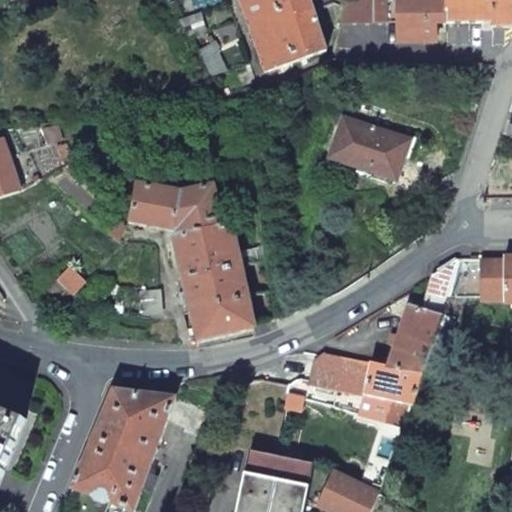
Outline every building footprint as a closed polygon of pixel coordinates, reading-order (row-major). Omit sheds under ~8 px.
[(309,0),(238,0),(265,74),(327,53),(309,0)] [(342,25),(387,24),(387,0),(346,0),(344,17),(342,25)] [(511,0),(400,0),(400,44),(435,44),(437,20),(446,20),(446,24),(492,23),(493,28),(506,29),(511,29),(511,0)] [(177,20),(186,38),(204,28),(194,11),(177,20)] [(222,72),(211,54),(216,52),(211,43),(195,52),(210,79),(222,72)] [(218,126),(246,123),(246,122),(243,104),(226,110),(217,111),(218,126)] [(147,118),(149,134),(149,136),(168,135),(167,116),(147,118)] [(127,120),(128,136),(142,135),(141,118),(127,120)] [(410,142),(345,121),(333,158),(397,180),(410,142)] [(72,126),(55,127),(57,144),(73,143),(72,126)] [(4,143),(0,144),(0,200),(20,193),(4,143)] [(182,194),(136,186),(129,225),(172,233),(196,345),(225,338),(254,331),(241,269),(238,254),(231,225),(224,226),(213,186),(182,194)] [(128,231),(113,216),(104,231),(118,243),(128,231)] [(249,250),(253,266),(265,262),(263,247),(249,250)] [(253,266),(249,250),(238,254),(241,269),(253,266)] [(511,260),(507,260),(506,263),(484,263),(485,299),(508,299),(508,306),(511,305),(511,260)] [(433,282),(439,284),(453,287),(453,286),(460,261),(441,272),(433,282)] [(71,268),(59,281),(75,296),(87,283),(71,268)] [(439,284),(433,282),(429,308),(428,314),(443,319),(453,287),(439,284)] [(143,311),(163,310),(163,290),(142,291),(143,311)] [(419,311),(410,308),(399,338),(433,349),(434,346),(443,319),(428,314),(419,311)] [(449,349),(457,323),(443,319),(434,346),(449,349)] [(394,336),(390,347),(396,349),(399,338),(394,336)] [(433,349),(399,338),(389,369),(388,370),(425,376),(433,349)] [(372,365),(324,356),(322,358),(313,364),(312,375),(310,386),(365,397),(372,365)] [(389,369),(372,365),(365,397),(404,405),(414,407),(425,376),(388,370),(389,369)] [(176,399),(114,391),(73,490),(80,492),(109,503),(131,511),(133,511),(167,423),(176,399)] [(215,414),(176,399),(167,423),(185,430),(183,434),(201,440),(204,434),(208,434),(215,414)] [(414,407),(404,405),(397,427),(406,429),(414,407)] [(0,483),(27,421),(0,409),(0,483)] [(315,464),(251,451),(246,476),(310,488),(315,464)] [(151,495),(157,477),(149,474),(142,492),(151,495)] [(372,511),(380,496),(333,474),(328,485),(337,490),(326,511),(372,511)] [(305,511),(310,488),(246,476),(238,511),(305,511)] [(105,511),(109,503),(80,492),(71,511),(105,511)]
